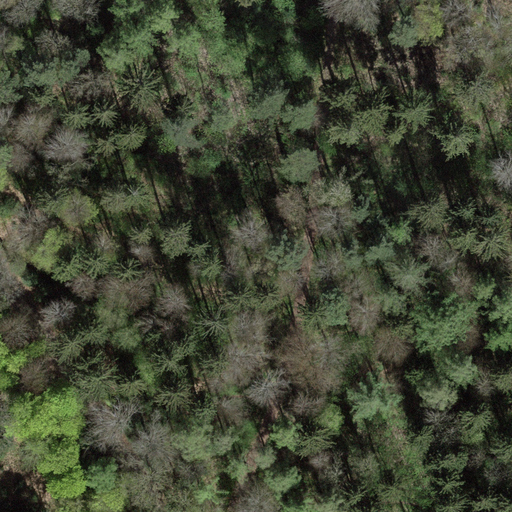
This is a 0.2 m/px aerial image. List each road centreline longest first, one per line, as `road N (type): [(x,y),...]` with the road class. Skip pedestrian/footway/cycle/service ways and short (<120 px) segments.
road 1 (track): [(330,0),(319,150),(291,334),(239,511)]
road 2 (track): [(153,511),(0,261)]
